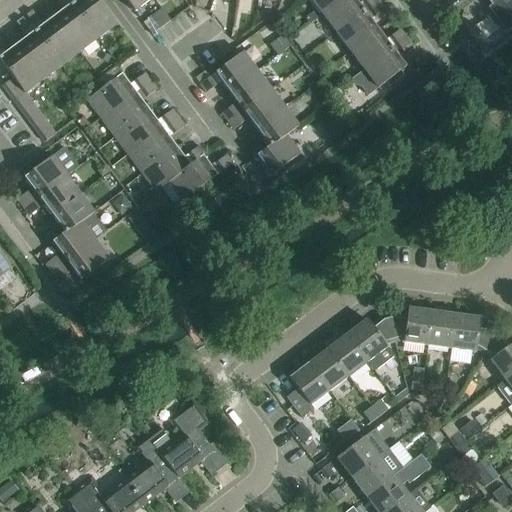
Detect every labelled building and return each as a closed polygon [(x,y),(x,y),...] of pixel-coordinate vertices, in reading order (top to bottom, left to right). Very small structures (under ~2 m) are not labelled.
[(116,25),(97,0),(75,0),(71,3),(98,39),(116,25)] [(124,0),(134,12),(148,0),(124,0)] [(342,0),(310,0),(322,15),(342,0)] [(354,0),(342,0),(322,15),(336,34),(364,13),(354,0)] [(367,10),(378,2),(376,0),(363,0),(361,2),(367,10)] [(489,3),(480,9),(476,12),(499,42),(511,33),(511,0),(489,0),(488,1),(489,3)] [(384,10),(378,2),(367,10),(373,18),(384,10)] [(98,39),(71,3),(53,17),(79,53),(98,39)] [(159,6),(142,17),(153,33),(169,23),(159,6)] [(32,11),(24,16),(32,27),(40,21),(32,11)] [(364,13),(336,34),(349,52),(377,31),(364,13)] [(24,16),(16,23),(23,33),(32,27),(24,16)] [(53,17),(35,31),(61,66),(79,53),(53,17)] [(395,46),(405,38),(399,30),(389,38),(395,46)] [(61,66),(35,31),(16,45),(43,80),(61,66)] [(377,31),(349,52),(363,70),(391,49),(377,31)] [(405,38),(395,46),(401,54),(411,46),(405,38)] [(16,45),(0,56),(0,62),(12,79),(2,86),(44,143),(55,135),(50,129),(59,122),(46,105),(37,112),(24,94),(43,80),(16,45)] [(405,68),(391,49),(363,70),(377,89),(405,68)] [(228,93),(256,72),(242,53),(214,74),(228,93)] [(256,72),(228,93),(242,111),(270,90),(256,72)] [(100,119),(135,93),(121,74),(86,100),(100,119)] [(144,74),(133,82),(145,98),(156,90),(144,74)] [(215,83),(210,77),(199,85),(204,91),(215,83)] [(270,90),(242,111),(256,130),(283,109),(270,90)] [(135,93),(100,119),(114,137),(149,111),(135,93)] [(244,122),(232,106),(221,114),(233,130),(244,122)] [(297,127),(283,109),(256,130),(269,147),(285,137),(297,127)] [(149,111),(114,137),(128,156),(163,130),(149,111)] [(171,111),(161,118),(173,135),(183,127),(171,111)] [(177,148),(163,130),(128,156),(141,175),(177,148)] [(265,150),(256,157),(270,176),(298,155),(285,137),(269,147),(265,150)] [(256,157),(265,150),(259,142),(248,150),(254,158),(256,157)] [(193,162),(203,156),(204,155),(198,146),(187,154),(193,162)] [(64,148),(54,155),(43,163),(26,176),(23,178),(37,197),(68,175),(78,167),(64,148)] [(190,165),(177,148),(141,175),(155,193),(168,183),(167,182),(190,165)] [(193,162),(190,165),(167,182),(168,183),(182,201),(217,175),(203,156),(193,162)] [(231,164),(225,156),(214,164),(221,172),(231,164)] [(26,176),(43,163),(38,157),(21,170),(26,176)] [(260,170),(249,178),(256,187),(266,179),(260,170)] [(82,193),(68,175),(37,197),(51,216),(82,193)] [(23,208),(33,200),(27,192),(16,200),(23,208)] [(96,212),(82,193),(51,216),(65,234),(82,220),(83,221),(96,212)] [(39,208),(33,200),(23,208),(29,216),(39,208)] [(82,220),(65,234),(61,237),(52,244),(65,262),(96,239),(83,221),(82,220)] [(52,244),(61,237),(54,228),(44,236),(50,244),(51,243),(52,244)] [(110,258),(96,239),(65,262),(80,281),(110,258)] [(64,268),(52,252),(41,260),(53,276),(64,268)] [(0,255),(0,276),(10,269),(0,255)] [(426,347),(431,312),(407,309),(406,316),(392,314),(387,315),(393,340),(403,341),(403,344),(426,347)] [(455,315),(431,312),(426,347),(450,350),(455,315)] [(366,320),(346,335),(368,363),(374,372),(394,357),(386,346),(393,340),(387,315),(381,316),(370,325),(366,320)] [(480,318),(455,315),(450,350),(475,353),(475,351),(484,352),(497,330),(493,327),(479,326),(480,318)] [(497,330),(484,352),(485,352),(491,360),(489,362),(503,381),(511,374),(511,344),(511,345),(503,333),(497,330)] [(368,363),(346,335),(327,349),(349,378),(368,363)] [(349,378),(327,349),(307,364),(330,392),(349,378)] [(330,392),(307,364),(288,379),(297,390),(286,398),(301,419),(313,410),(310,407),(330,392)] [(511,374),(503,381),(511,392),(511,374)] [(422,385),(420,396),(431,397),(433,386),(422,385)] [(180,437),(171,444),(157,427),(146,435),(159,453),(178,478),(199,462),(210,477),(228,463),(212,443),(209,446),(198,432),(209,424),(202,416),(204,414),(193,399),(180,409),(182,411),(168,421),(180,437)] [(371,407),(378,416),(387,410),(380,401),(371,407)] [(378,416),(371,407),(362,414),(369,423),(378,416)] [(455,449),(464,441),(450,422),(440,430),(455,449)] [(373,430),(364,438),(335,459),(350,479),(378,457),(388,450),(373,430)] [(147,462),(124,480),(143,505),(163,489),(175,504),(189,493),(178,478),(159,453),(146,435),(130,447),(137,457),(141,454),(147,462)] [(479,460),(464,441),(455,449),(469,468),(479,460)] [(453,453),(441,460),(452,478),(464,470),(453,453)] [(393,476),(378,457),(350,479),(365,497),(393,476)] [(329,464),(319,471),(326,480),(336,473),(329,464)] [(133,511),(143,505),(124,480),(104,495),(98,486),(102,483),(95,474),(75,489),(92,511),(133,511)] [(393,476),(365,497),(375,511),(385,511),(408,495),(393,476)] [(0,500),(1,503),(19,491),(11,481),(0,488),(0,500)] [(511,497),(502,483),(485,495),(496,511),(507,511),(511,509),(511,497)] [(74,511),(92,511),(75,489),(59,501),(66,510),(71,507),(74,511)] [(408,495),(385,511),(424,511),(429,508),(415,489),(408,495)] [(334,491),(328,496),(335,505),(341,500),(334,491)]
